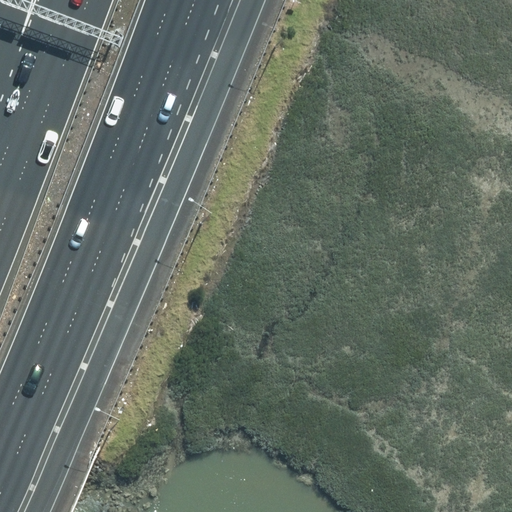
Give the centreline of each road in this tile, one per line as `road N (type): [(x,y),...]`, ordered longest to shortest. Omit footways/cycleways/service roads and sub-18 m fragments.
road 1 (motorway): [(173,0),(0,432)]
road 2 (motorway): [(0,223),(87,0)]
